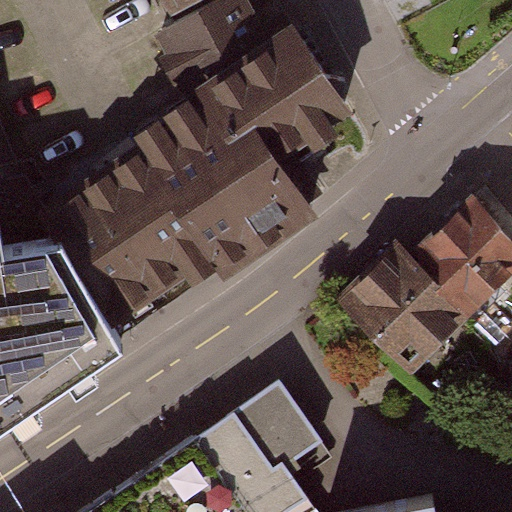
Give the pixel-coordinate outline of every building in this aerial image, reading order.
[(197,96),(273,152),(346,103),(294,27),(265,46),(238,0),(217,0),(163,29),(197,96)] [(197,96),(39,203),(56,235),(113,325),(216,254),(224,266),(310,206),(273,152),(197,96)] [(511,241),(476,197),(415,255),(466,306),(511,260),(511,241)] [(0,425),(121,340),(113,325),(56,235),(3,246),(0,230),(0,425)] [(399,240),(344,296),(409,364),(466,306),(415,255),(399,240)] [(280,511),(308,494),(285,460),(320,437),(283,384),(117,496),(112,489),(78,511),(280,511)] [(349,511),(436,511),(433,495),(349,511)]
